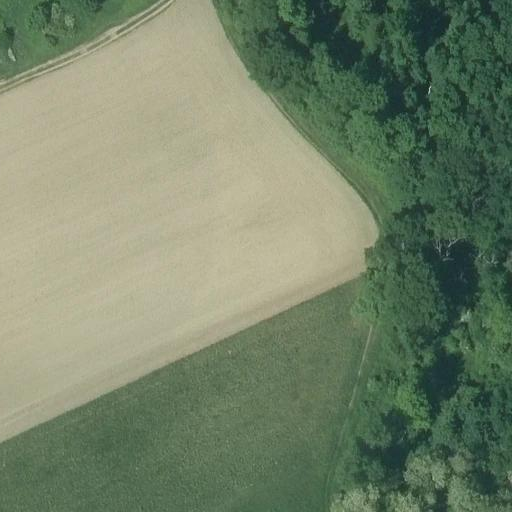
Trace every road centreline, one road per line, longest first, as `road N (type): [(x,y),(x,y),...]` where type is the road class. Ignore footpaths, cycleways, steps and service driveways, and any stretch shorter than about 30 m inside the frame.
road 1 (track): [(326,511),(377,300),(377,209),(262,73),(220,0)]
road 2 (track): [(0,86),(86,49),(166,0)]
